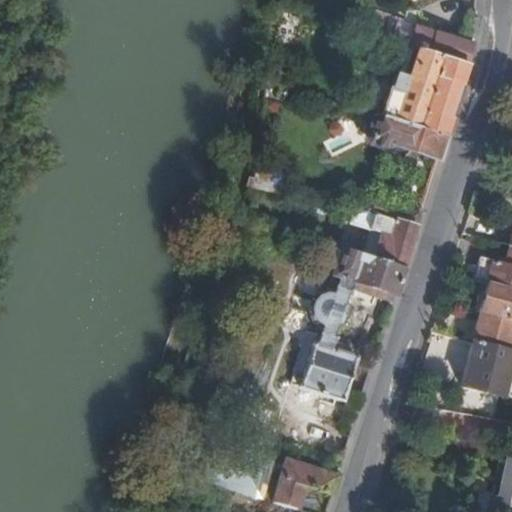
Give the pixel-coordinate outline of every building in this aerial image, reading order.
[(290,4),(288,11),(321,22),(324,13),(290,4)] [(402,25),(396,45),(407,48),(413,28),(402,25)] [(471,47),(413,28),(407,48),(415,51),(465,67),(471,47)] [(378,118),(443,138),(465,67),(415,51),(406,79),(394,76),(389,92),(386,91),(378,118)] [(389,146),(435,161),(443,138),(378,118),(376,125),(368,123),(366,132),(360,134),(358,142),(363,147),(367,148),(371,145),(387,151),(389,146)] [(332,145),(348,145),(348,123),(332,123),(332,145)] [(267,194),(270,182),(247,177),(245,189),(267,194)] [(349,225),(368,232),(377,234),(370,260),(401,270),(414,229),(364,213),(354,217),(352,216),(349,225)] [(377,234),(368,232),(360,257),(370,260),(377,234)] [(360,257),(340,250),(331,276),(336,278),(331,295),(320,330),(301,387),(340,400),(354,360),(326,351),(346,290),(348,282),(392,296),(401,270),(370,260),(360,257)] [(485,285),(511,291),(511,250),(508,266),(491,261),(485,285)] [(348,282),(346,290),(390,304),(392,296),(348,282)] [(508,351),(511,334),(511,291),(485,285),(470,342),(473,342),(508,351)] [(511,352),(508,351),(473,342),(461,387),(481,392),(495,396),(501,398),(501,394),(511,353),(511,352)] [(511,397),(511,353),(501,394),(511,397)] [(495,396),(481,392),(479,401),(493,405),(495,396)] [(511,511),(511,462),(498,459),(492,494),(508,497),(504,511),(511,511)] [(271,500),(307,511),(323,511),(335,477),(285,461),(271,500)] [(386,500),(381,511),(409,511),(411,505),(386,500)]
